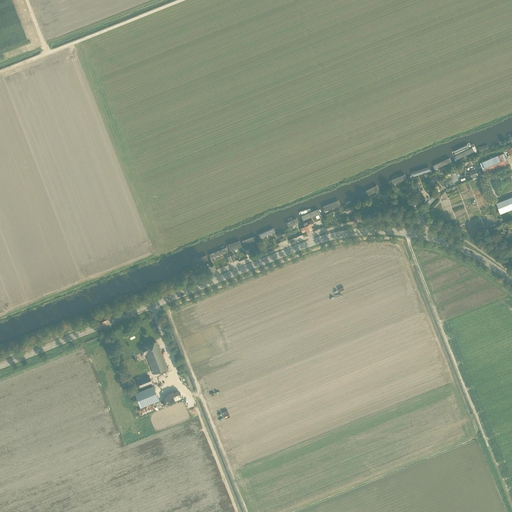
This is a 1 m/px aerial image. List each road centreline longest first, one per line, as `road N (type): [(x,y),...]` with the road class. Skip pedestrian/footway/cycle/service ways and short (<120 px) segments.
road 1 (tertiary): [(0,364),(347,232),(428,236),(511,279)]
road 2 (track): [(405,231),(511,506)]
